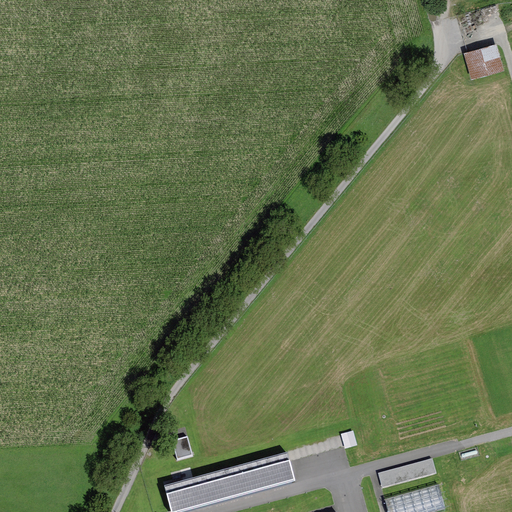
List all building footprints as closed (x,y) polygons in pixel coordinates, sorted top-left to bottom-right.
[(495,42),(464,51),(472,76),(502,67),(495,42)] [(187,437),(171,441),(176,460),(192,456),(187,437)] [(287,453),(164,486),(170,511),(179,511),(294,481),(287,453)] [(377,474),(381,489),(436,474),(432,459),(377,474)] [(385,499),(388,511),(430,511),(446,508),(440,485),(385,499)]
